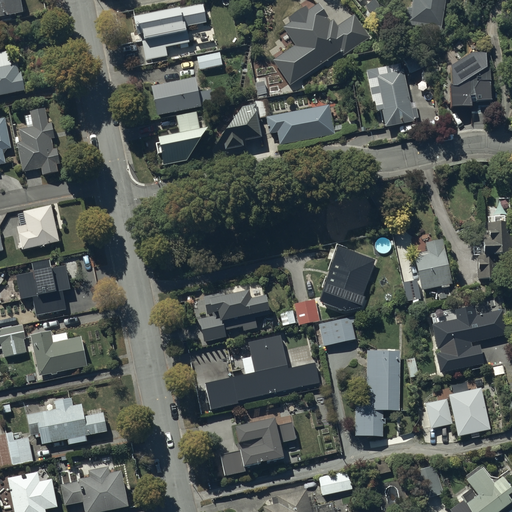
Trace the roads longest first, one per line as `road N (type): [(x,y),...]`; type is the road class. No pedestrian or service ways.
road 1 (residential): [(118,205),(473,141),(511,143)]
road 2 (residential): [(118,205),(185,511)]
road 3 (residential): [(76,0),(111,178)]
